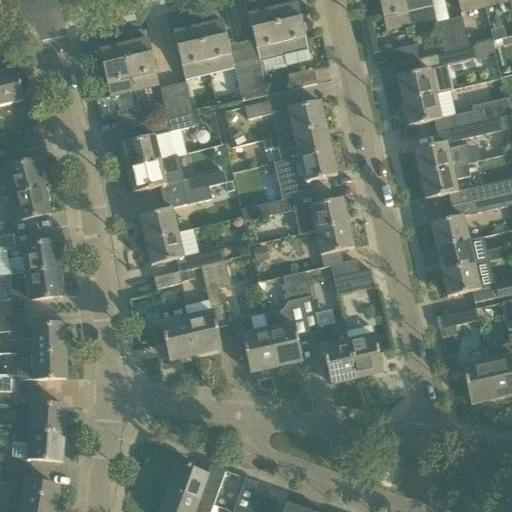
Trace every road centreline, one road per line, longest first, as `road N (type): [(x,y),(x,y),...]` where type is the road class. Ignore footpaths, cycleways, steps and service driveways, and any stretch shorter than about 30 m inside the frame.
road 1 (residential): [(428,443),(326,0)]
road 2 (residential): [(112,409),(42,1)]
road 3 (residential): [(392,511),(255,462),(241,448),(238,422)]
road 4 (residential): [(428,443),(238,422)]
road 5 (residential): [(238,422),(112,409)]
